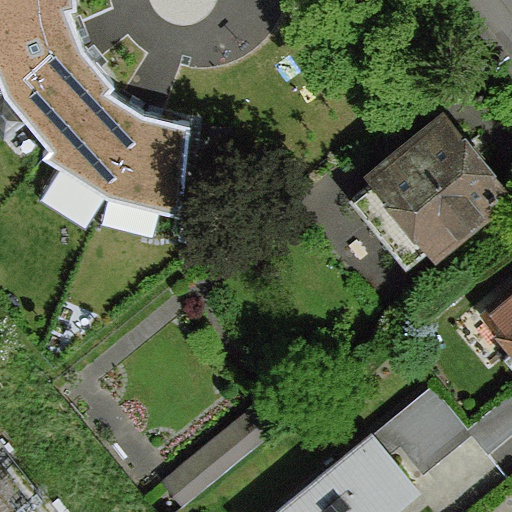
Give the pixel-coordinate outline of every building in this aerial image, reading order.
[(74,0),(0,0),(0,83),(6,99),(53,153),(45,161),(109,199),(181,216),(191,129),(144,117),(107,95),(114,88),(85,51),(68,11),(76,8),(74,0)] [(502,192),(445,122),(382,173),(384,175),(438,240),(440,242),(502,192)] [(438,240),(384,175),(356,198),(409,264),(438,240)] [(511,295),(496,309),(511,329),(511,295)] [(432,384),(372,435),(385,451),(399,441),(423,469),(472,430),(468,425),(432,384)] [(511,388),(473,421),(468,425),(472,430),(488,449),(511,428),(511,388)] [(279,430),(261,408),(224,439),(242,460),(279,430)] [(385,451),(372,435),(278,511),(376,511),(412,483),(385,451)]
